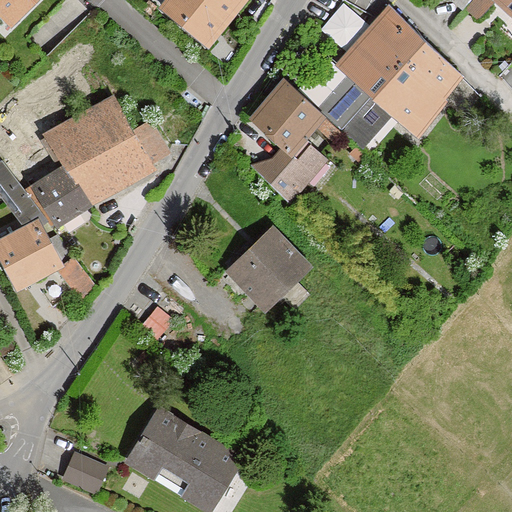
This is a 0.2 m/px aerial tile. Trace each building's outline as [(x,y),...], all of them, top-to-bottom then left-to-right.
[(0,0),(0,11),(13,24),(36,0),(0,0)] [(172,0),(167,7),(206,39),(237,0),(172,0)] [(345,0),(325,26),(351,46),(373,19),(348,0),(345,0)] [(511,0),(498,0),(511,12),(511,0)] [(356,82),(326,115),(342,130),(373,97),(406,61),(409,64),(430,43),(396,12),(343,70),(356,82)] [(463,75),(430,43),(409,64),(406,61),(373,97),(414,133),(463,75)] [(324,114),(288,81),(257,118),(289,147),(276,166),(301,187),(327,157),(304,138),(316,123),(323,115),(324,114)] [(48,137),(68,170),(90,199),(155,163),(153,161),(136,132),(114,97),(48,137)] [(342,132),(323,115),(316,123),(334,141),(342,132)] [(151,123),(136,132),(153,161),(169,151),(151,123)] [(0,158),(3,162),(22,187),(28,181),(34,178),(37,175),(6,132),(0,136),(0,158)] [(0,185),(33,229),(39,226),(47,220),(25,192),(22,187),(3,162),(0,164),(0,185)] [(32,187),(25,192),(47,220),(52,227),(92,202),(90,199),(68,170),(40,187),(34,178),(28,181),(32,187)] [(61,267),(51,248),(39,226),(33,229),(0,247),(0,250),(20,289),(61,267)] [(307,267),(274,232),(233,272),(265,306),(307,267)] [(61,267),(76,258),(64,242),(51,248),(61,267)] [(100,289),(76,258),(61,267),(87,303),(100,289)] [(182,343),(167,330),(156,344),(171,356),(182,343)] [(162,413),(134,459),(209,506),(237,460),(162,413)] [(106,467),(79,455),(74,466),(68,479),(96,491),(106,467)]
